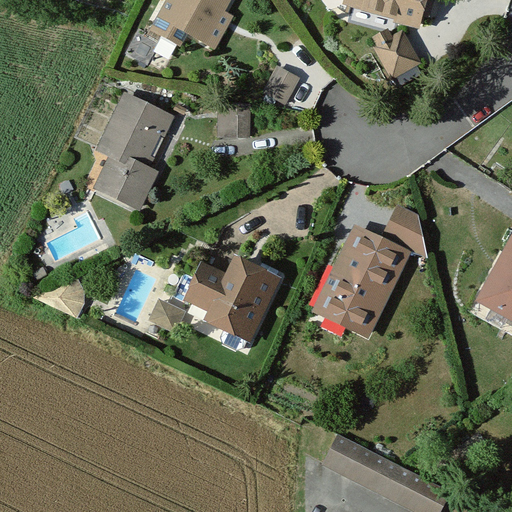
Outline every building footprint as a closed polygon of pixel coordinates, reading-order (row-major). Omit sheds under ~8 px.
[(187,31),(203,40),(220,10),(225,0),(168,0),(160,15),(187,31)] [(414,24),(420,0),(346,0),(346,2),(400,17),(400,20),(414,24)] [(220,10),(203,40),(215,47),(232,18),(220,10)] [(187,31),(160,15),(153,28),(181,44),(187,31)] [(399,33),(376,50),(395,75),(418,59),(399,33)] [(278,71),(268,90),(285,99),(295,80),(286,75),(278,71)] [(98,186),(136,204),(151,172),(139,166),(156,129),(163,132),(169,119),(124,97),(100,148),(113,155),(98,186)] [(228,140),(247,139),(246,111),(227,111),(228,140)] [(387,237),(428,253),(419,220),(398,211),(393,224),(387,237)] [(351,232),(316,309),(369,333),(404,256),(351,232)] [(511,260),(508,267),(504,265),(485,297),(511,313),(511,260)] [(248,338),(276,279),(238,261),(227,286),(202,274),(190,298),(215,309),(210,320),(248,338)] [(70,287),(43,299),(70,312),(76,305),(76,295),(70,287)] [(160,301),(152,319),(173,329),(182,311),(160,301)] [(420,511),(442,511),(452,492),(338,434),(324,463),(420,511)]
